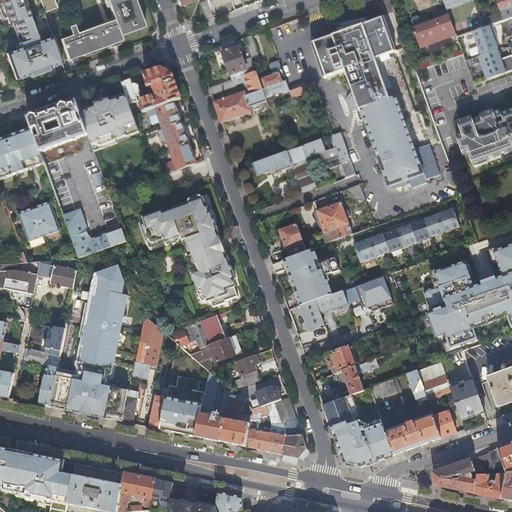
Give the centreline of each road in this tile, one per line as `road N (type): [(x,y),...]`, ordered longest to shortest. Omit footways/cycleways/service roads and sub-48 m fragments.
road 1 (residential): [(243,222),(327,454),(325,490)]
road 2 (secondary): [(273,479),(0,423)]
road 3 (residential): [(0,111),(180,45)]
road 4 (unknown): [(306,0),(309,47),(373,176)]
road 5 (residential): [(180,45),(243,222)]
road 6 (residential): [(375,501),(389,473),(511,429)]
road 7 (residential): [(180,45),(306,0)]
